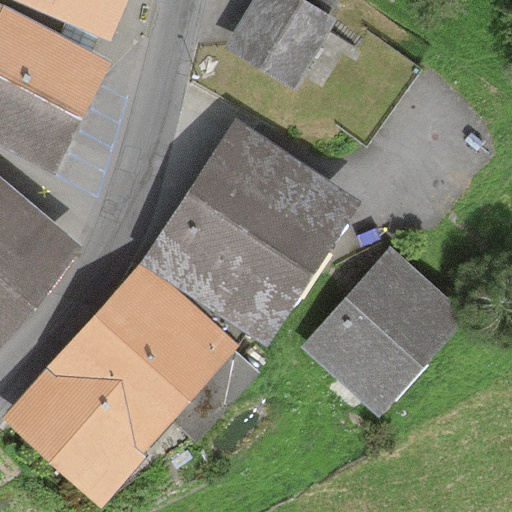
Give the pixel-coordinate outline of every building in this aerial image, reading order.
[(0,0),(0,128),(53,153),(108,48),(95,41),(114,0),(0,0)] [(290,0),(260,0),(227,52),(293,95),(335,28),(290,0)] [(233,128),(142,269),(239,351),(245,342),(265,357),(356,210),(233,128)] [(0,306),(44,255),(46,257),(55,246),(48,240),(46,242),(0,202),(0,306)] [(390,254),(302,351),(379,420),(467,323),(390,254)] [(256,380),(239,351),(142,269),(6,422),(91,511),(104,511),(179,427),(195,447),(256,380)]
